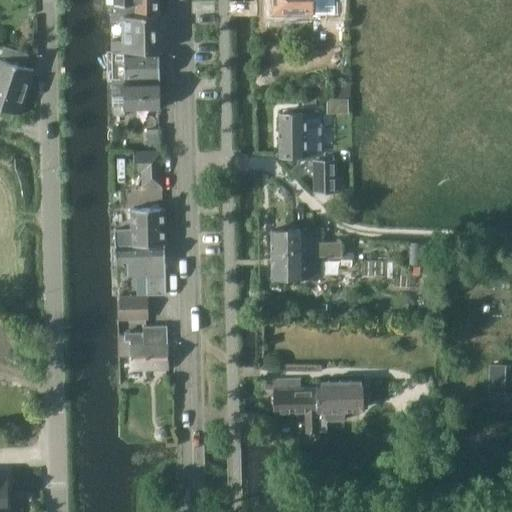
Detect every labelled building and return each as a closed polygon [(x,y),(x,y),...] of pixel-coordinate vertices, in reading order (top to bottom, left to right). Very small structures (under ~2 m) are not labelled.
[(159,16),(158,0),(115,0),(116,6),(111,6),(111,16),(118,15),(118,19),(122,19),(122,17),(159,16)] [(274,0),(274,14),(277,14),(277,22),(291,21),(291,14),(313,13),(313,17),(340,17),(339,0),(274,0)] [(118,19),(118,15),(111,16),(111,22),(123,22),(124,40),(112,41),(113,83),(160,83),(159,16),(122,17),(122,19),(118,19)] [(34,70),(22,66),(26,54),(1,46),(0,50),(0,83),(26,92),(34,70)] [(0,107),(19,113),(26,92),(0,83),(0,107)] [(114,115),(124,114),(124,110),(161,108),(160,83),(113,83),(114,115)] [(348,100),(350,100),(350,85),(332,85),(332,100),(348,100)] [(332,100),(327,100),(327,115),(348,114),(348,100),(332,100)] [(321,114),(278,114),(279,154),(315,154),(315,160),(315,192),(337,192),(344,191),(344,177),(337,177),(337,162),(337,160),(320,160),(320,154),(321,154),(321,114)] [(147,145),(158,145),(158,129),(146,129),(147,145)] [(163,187),(162,151),(133,152),(133,174),(141,173),(142,188),(163,187)] [(114,246),(164,245),(164,209),(131,210),(131,228),(114,229),(114,238),(114,246)] [(322,244),(322,231),(272,231),(272,253),(340,253),(340,244),(322,244)] [(419,264),(419,263),(420,245),(420,242),(409,242),(409,245),(409,263),(409,264),(419,264)] [(165,295),(164,245),(114,246),(115,264),(126,264),(126,276),(146,276),(147,295),(165,295)] [(272,277),(323,276),(322,259),(340,258),(340,253),(272,253),(272,277)] [(120,321),(148,320),(147,296),(119,297),(120,321)] [(118,349),(166,348),(166,326),(143,328),(143,333),(125,334),(125,336),(118,337),(118,349)] [(166,370),(166,348),(118,349),(119,357),(129,356),(129,371),(166,370)] [(490,392),(489,409),(494,409),(511,409),(511,392),(507,393),(508,365),(491,364),(490,392)] [(301,389),(301,380),(264,381),(264,391),(272,390),(273,414),(305,413),(305,433),(317,433),(316,413),(315,389),(301,389)] [(351,383),(351,381),(315,382),(315,389),(316,413),(324,412),(324,421),(344,420),(343,411),(351,411),(351,409),(362,408),(361,382),(351,383)] [(427,429),(439,427),(434,402),(421,405),(427,429)] [(450,421),(450,429),(463,429),(463,421),(450,421)] [(0,493),(8,493),(8,472),(0,472),(0,493)] [(0,511),(8,511),(8,493),(0,493),(0,511)]
